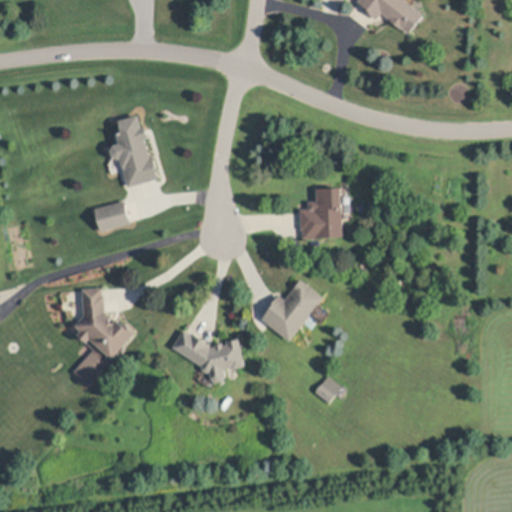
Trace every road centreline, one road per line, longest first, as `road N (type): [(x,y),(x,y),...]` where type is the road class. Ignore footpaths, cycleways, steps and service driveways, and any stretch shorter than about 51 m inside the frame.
road 1 (residential): [(511,125),(455,131),(350,112),(243,68),(171,50),(0,60)]
road 2 (residential): [(243,68),(223,133),(218,235)]
